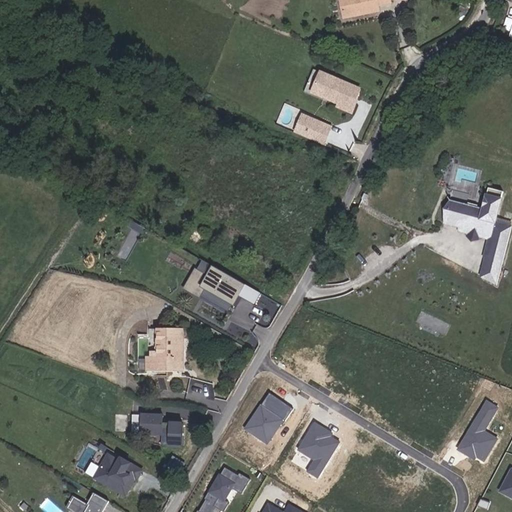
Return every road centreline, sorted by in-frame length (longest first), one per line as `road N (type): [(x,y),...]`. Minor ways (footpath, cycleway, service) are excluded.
road 1 (unclassified): [(490,0),(470,34),(421,64),(408,84),(261,361)]
road 2 (residential): [(261,361),(447,472),(461,496),(458,511)]
road 3 (unclassified): [(261,361),(175,511)]
road 4 (unknown): [(301,288),(324,294),(372,276),(419,239)]
